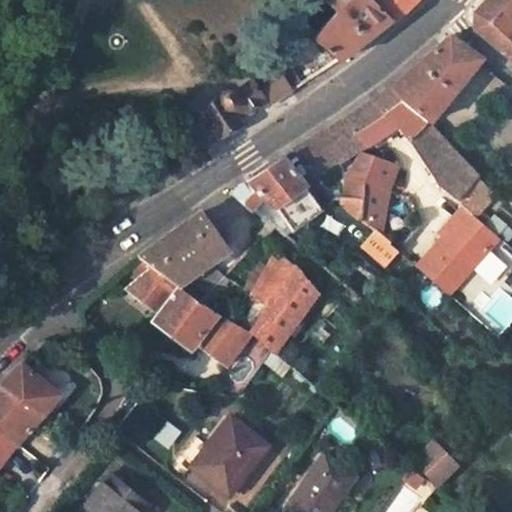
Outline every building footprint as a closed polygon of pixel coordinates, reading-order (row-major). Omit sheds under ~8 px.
[(391,16),(374,0),(328,0),(337,8),(314,32),(342,60),(391,16)] [(374,0),(391,16),(395,21),(414,0),(374,0)] [(511,0),(482,0),(474,9),(474,27),(504,53),(506,50),(511,54),(511,0)] [(390,83),(429,118),(483,55),(449,32),(394,80),(390,83)] [(180,130),(196,153),(210,142),(212,133),(263,98),(267,100),(271,102),(303,83),(290,64),(281,72),(279,68),(258,83),(254,79),(237,90),(232,87),(224,91),(223,97),(189,120),(190,123),(180,130)] [(396,122),(406,136),(429,118),(390,83),(379,91),(367,101),(361,103),(294,147),(315,171),(338,156),(340,160),(396,122)] [(476,171),(429,118),(406,136),(440,181),(449,189),(455,195),(476,171)] [(8,147),(0,153),(0,155),(4,161),(14,153),(8,147)] [(374,226),(378,230),(383,214),(397,160),(364,148),(349,173),(355,184),(357,191),(359,201),(361,208),(360,216),(374,226)] [(283,155),(252,175),(231,189),(251,205),(264,190),(294,228),(321,205),(283,155)] [(476,171),(455,195),(463,202),(475,213),(495,192),(476,171)] [(338,199),(360,216),(361,208),(359,201),(357,191),(355,184),(335,194),(338,199)] [(449,291),(498,233),(495,231),(484,220),(475,213),(463,202),(453,214),(457,218),(443,234),(418,264),(449,291)] [(484,220),(495,231),(504,221),(492,210),(484,220)] [(156,243),(139,256),(176,284),(227,246),(200,211),(156,243)] [(383,214),(378,230),(400,248),(411,235),(383,214)] [(439,230),(443,234),(457,218),(453,214),(439,230)] [(324,220),(321,232),(343,238),(346,225),(324,220)] [(387,264),(400,248),(378,230),(374,226),(362,244),(387,264)] [(267,308),(249,327),(272,346),(319,290),(279,248),(251,295),(267,308)] [(225,360),(249,327),(225,314),(211,308),(202,304),(197,300),(176,284),(139,256),(130,265),(141,274),(130,285),(159,309),(156,315),(193,344),(198,338),(225,360)] [(191,284),(200,292),(217,273),(208,266),(191,284)] [(224,272),(197,300),(202,304),(211,308),(235,284),(224,272)] [(501,334),(511,321),(511,300),(487,280),(466,305),(501,334)] [(344,300),(353,289),(348,285),(338,296),(344,300)] [(241,387),(256,366),(242,356),(227,377),(241,387)] [(21,362),(0,383),(0,429),(15,441),(61,391),(21,362)] [(166,418),(153,436),(169,447),(182,429),(166,418)] [(192,467),(231,495),(265,446),(228,420),(192,467)] [(434,436),(411,461),(438,486),(461,462),(434,436)] [(284,511),(335,511),(337,509),(332,506),(352,476),(324,457),(284,511)] [(399,482),(423,500),(435,485),(411,467),(399,482)] [(76,511),(134,511),(143,500),(105,472),(76,511)] [(387,511),(410,511),(413,510),(404,499),(387,511)]
